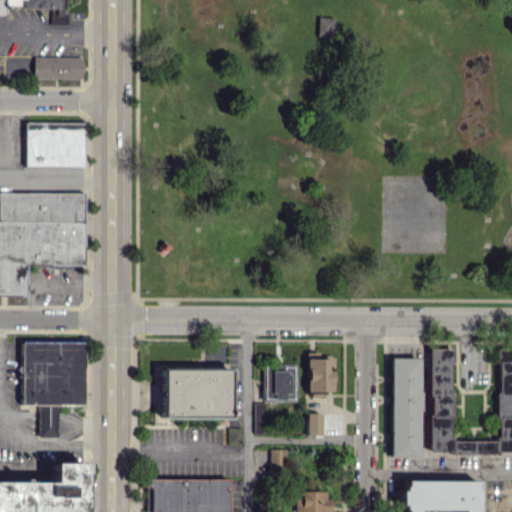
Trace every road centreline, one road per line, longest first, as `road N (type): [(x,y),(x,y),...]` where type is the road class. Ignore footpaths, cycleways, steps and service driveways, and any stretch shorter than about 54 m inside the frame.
road 1 (residential): [(0,320),(511,323)]
road 2 (secondary): [(111,0),(111,511)]
road 3 (residential): [(363,511),(363,323)]
